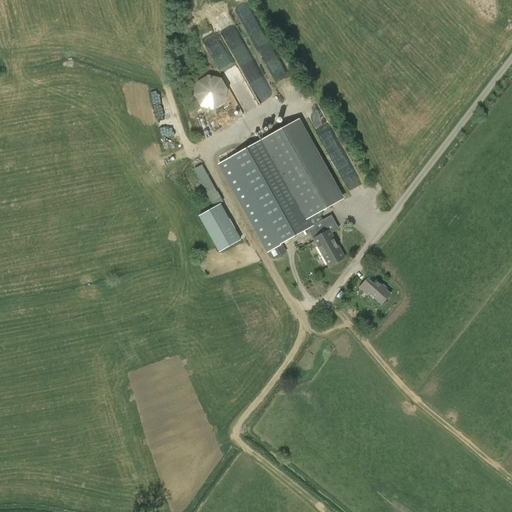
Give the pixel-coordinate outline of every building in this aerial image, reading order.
[(254,27),(257,25),(245,5),(237,9),(246,26),(251,23),(254,27)] [(199,82),(196,87),(195,93),(197,99),(200,104),(203,106),(209,108),(215,107),(219,105),(224,100),(226,94),(226,91),(225,86),(220,81),(218,79),(212,77),(206,78),(199,82)] [(279,245),(309,228),(314,239),(313,239),(329,268),(345,259),(331,234),(339,229),(332,216),(323,221),(319,214),(345,199),(299,119),(268,136),(219,164),(273,260),(284,254),(279,245)] [(212,206),(221,201),(201,164),(193,168),(212,206)] [(241,241),(221,204),(199,216),(219,252),(241,241)] [(364,279),(357,286),(359,288),(358,288),(367,296),(370,293),(382,303),(390,294),(376,280),(372,284),(367,279),(366,281),(364,279)]
